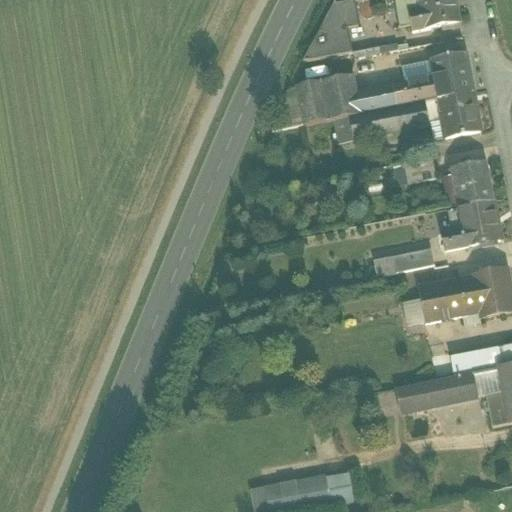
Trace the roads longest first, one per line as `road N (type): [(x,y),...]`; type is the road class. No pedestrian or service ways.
road 1 (primary): [(78,511),(297,0)]
road 2 (unknown): [(361,40),(377,148),(501,114)]
